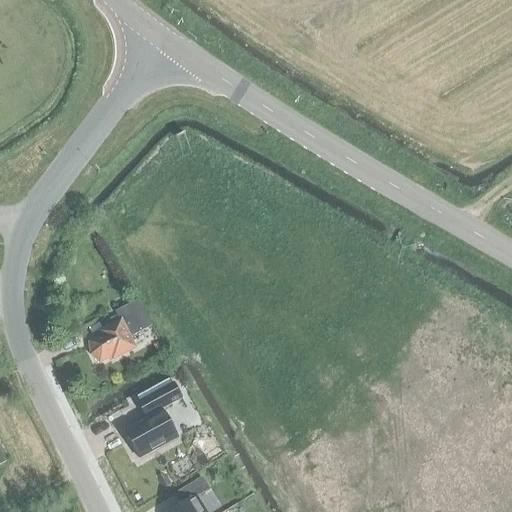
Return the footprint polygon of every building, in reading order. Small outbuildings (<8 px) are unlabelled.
[(115,358),(135,348),(131,338),(154,326),(140,300),(117,311),(122,321),(102,331),(104,336),(92,342),(93,353),(101,361),(113,355),(115,358)] [(124,434),(138,460),(177,438),(163,413),(163,414),(161,411),(182,400),(173,385),(137,404),(145,419),(146,418),(148,421),(124,434)] [(176,433),(191,426),(181,405),(166,412),(176,433)] [(201,478),(192,484),(200,496),(209,491),(201,478)] [(181,507),(173,511),(204,511),(196,499),(196,498),(181,507)]
